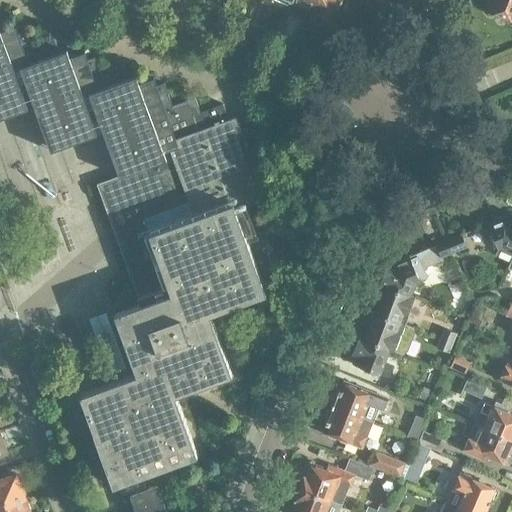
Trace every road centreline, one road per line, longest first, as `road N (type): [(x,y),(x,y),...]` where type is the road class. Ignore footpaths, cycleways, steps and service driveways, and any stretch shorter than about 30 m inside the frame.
road 1 (residential): [(245,511),(400,117)]
road 2 (residential): [(400,117),(148,0)]
road 3 (residential): [(68,511),(0,322)]
road 4 (residential): [(400,117),(448,0)]
road 5 (residential): [(511,168),(400,117)]
road 6 (residential): [(400,117),(511,69)]
